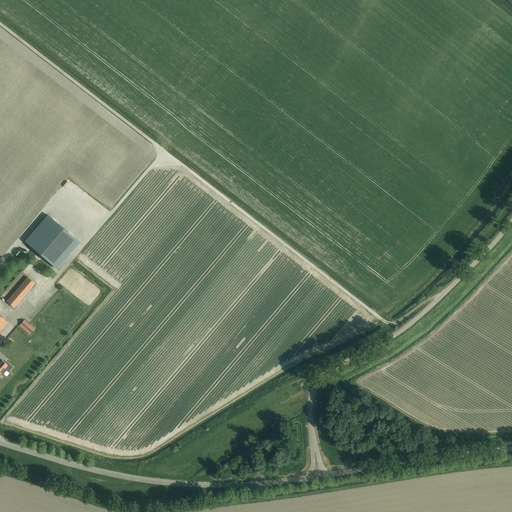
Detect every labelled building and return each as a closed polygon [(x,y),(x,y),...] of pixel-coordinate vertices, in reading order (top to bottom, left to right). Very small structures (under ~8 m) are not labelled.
[(53,266),(55,268),(78,241),(48,215),(25,242),(27,243),(53,266)] [(27,277),(6,301),(14,308),(35,283),(27,277)] [(0,315),(0,331),(8,322),(0,315)] [(24,320),(21,323),(32,333),(35,329),(24,320)] [(0,374),(1,372),(3,374),(6,370),(8,372),(12,367),(8,364),(7,365),(6,363),(4,362),(2,360),(0,358),(0,374)]
